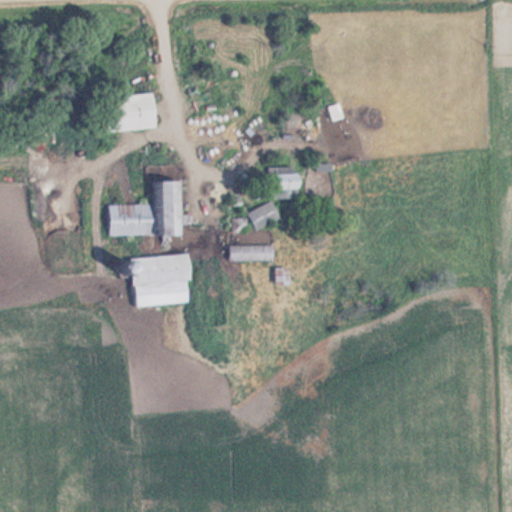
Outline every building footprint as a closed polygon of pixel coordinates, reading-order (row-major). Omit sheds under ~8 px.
[(100,95),(102,131),(154,128),(153,93),(100,95)] [(342,118),(338,103),(326,106),(330,121),(342,118)] [(269,199),(298,198),(297,166),(268,167),(269,199)] [(107,235),(179,235),(179,181),(153,181),(153,204),(107,204),(107,235)] [(278,220),(273,203),(247,210),(252,228),(278,220)] [(228,260),(272,260),(272,244),(228,244),(228,260)] [(134,306),(190,302),(186,254),(116,260),(117,277),(132,276),(134,306)]
